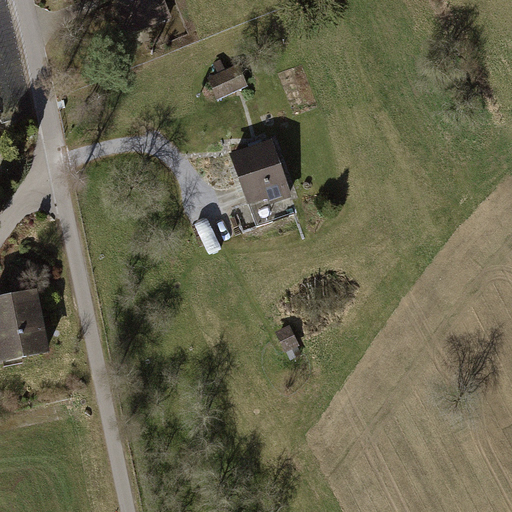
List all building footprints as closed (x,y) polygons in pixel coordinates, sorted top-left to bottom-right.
[(162,0),(98,0),(115,39),(169,16),(162,0)] [(240,66),(208,80),(219,103),(250,89),(240,66)] [(271,145),(228,161),(247,212),(268,204),(270,210),(293,202),(271,145)] [(34,298),(0,305),(0,367),(47,358),(34,298)] [(290,327),(279,333),(292,360),(303,354),(290,327)]
